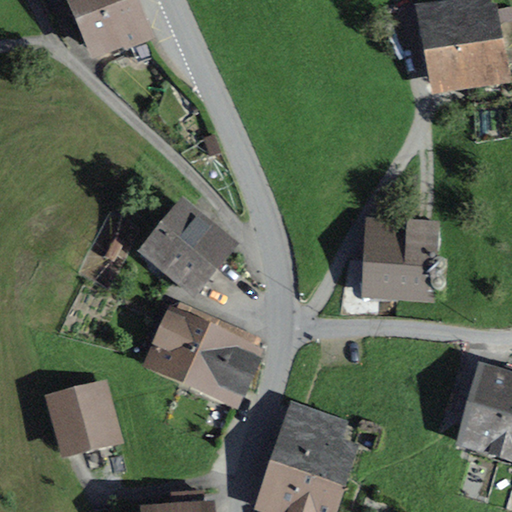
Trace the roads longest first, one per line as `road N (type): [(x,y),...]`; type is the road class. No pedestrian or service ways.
road 1 (tertiary): [(170,0),(263,197),(281,251),(292,335)]
road 2 (residential): [(292,335),(511,338)]
road 3 (tertiary): [(292,335),(244,459),(237,511)]
